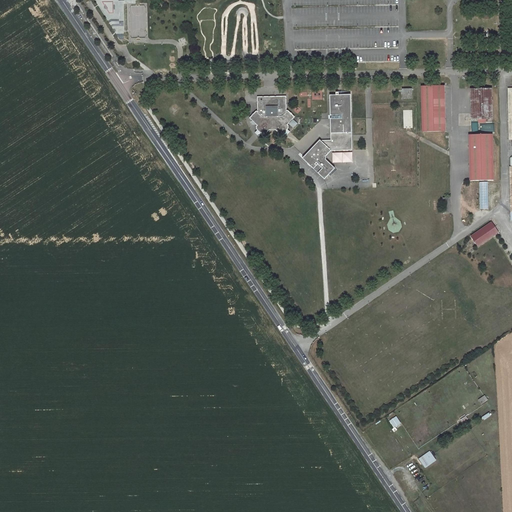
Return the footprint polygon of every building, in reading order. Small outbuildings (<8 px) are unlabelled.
[(445,131),(445,86),(422,86),(422,102),(423,131),(445,131)] [(412,98),(412,89),(403,89),(403,98),(412,98)] [(492,122),(492,89),(471,89),(472,119),(486,119),(486,122),(492,122)] [(320,140),(304,156),(307,158),(309,159),(313,163),(311,165),(312,166),(321,175),(325,179),(335,168),(324,158),(331,150),(352,150),(352,118),(351,94),(340,95),(330,95),(330,115),(332,115),(332,118),(331,118),(331,140),(321,140),(320,140)] [(287,110),(286,96),(257,97),(258,111),(256,111),(249,118),(252,120),(250,122),(254,124),(255,123),(257,125),(257,126),(256,129),(257,130),(255,133),(260,136),(261,134),(265,135),(270,130),(276,130),(280,134),(283,134),(284,133),(286,135),(289,131),(287,129),(288,128),(289,127),(288,126),(288,125),(290,123),(291,123),(293,121),(293,120),(293,119),(296,117),(295,117),(288,110),(287,110)] [(493,180),(492,134),(469,135),(470,180),(493,180)] [(304,156),(303,158),(311,165),(313,163),(309,159),(307,158),(304,156)] [(488,209),(488,182),(479,182),(480,209),(488,209)] [(500,234),(491,222),(471,236),(478,246),(493,236),(494,237),(500,234)] [(400,423),(395,417),(389,422),(393,428),(400,423)] [(432,454),(430,451),(419,459),(422,463),(425,468),(436,461),(432,454)]
